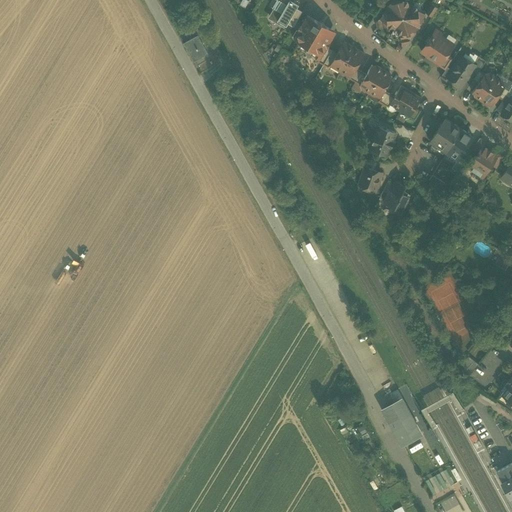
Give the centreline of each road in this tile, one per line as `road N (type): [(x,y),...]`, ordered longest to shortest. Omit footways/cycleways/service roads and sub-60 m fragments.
road 1 (unclassified): [(150,0),(430,511)]
road 2 (residential): [(439,92),(324,0)]
